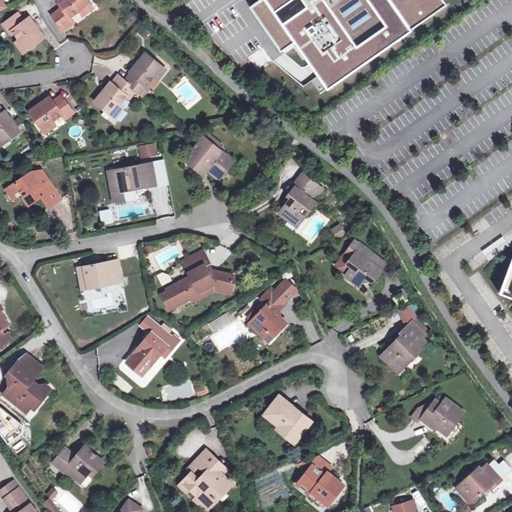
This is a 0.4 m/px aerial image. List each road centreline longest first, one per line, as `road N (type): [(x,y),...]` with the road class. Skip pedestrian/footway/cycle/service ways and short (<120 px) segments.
road 1 (residential): [(144,0),(218,75),(379,206),(438,313),(511,412)]
road 2 (residential): [(18,258),(101,393),(125,408),(181,414),(316,354),(336,362),(347,386)]
road 3 (residential): [(216,215),(18,258)]
